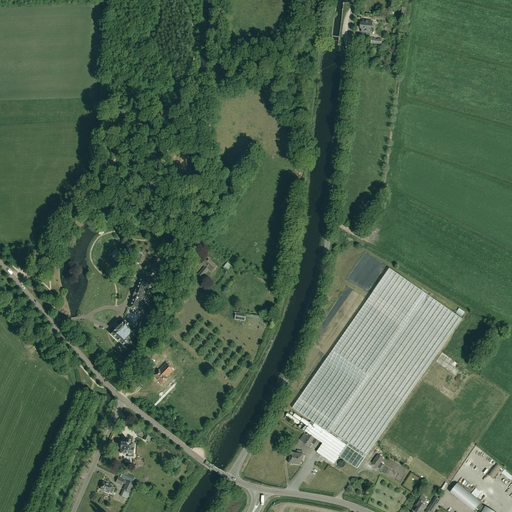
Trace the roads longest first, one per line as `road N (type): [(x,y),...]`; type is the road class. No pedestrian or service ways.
road 1 (tertiary): [(230,478),(316,299),(355,0)]
road 2 (tertiary): [(120,396),(0,263)]
road 3 (track): [(37,511),(94,382)]
road 4 (tertiary): [(230,478),(120,396)]
road 5 (unclassified): [(72,511),(120,396)]
